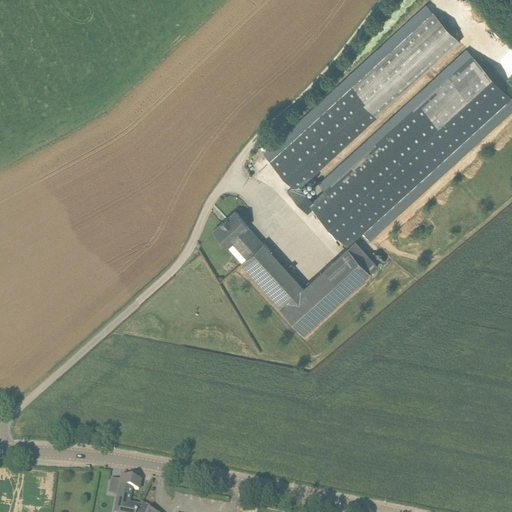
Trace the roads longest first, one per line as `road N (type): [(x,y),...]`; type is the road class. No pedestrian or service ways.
road 1 (unclassified): [(2,450),(8,416),(181,257),(236,157)]
road 2 (tertiary): [(372,511),(131,461),(2,450)]
road 3 (track): [(236,157),(380,0)]
